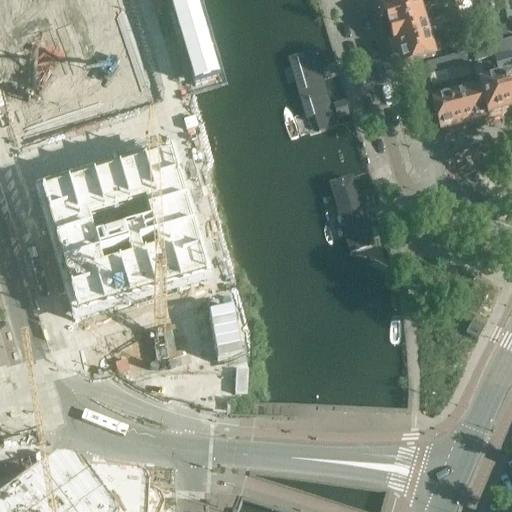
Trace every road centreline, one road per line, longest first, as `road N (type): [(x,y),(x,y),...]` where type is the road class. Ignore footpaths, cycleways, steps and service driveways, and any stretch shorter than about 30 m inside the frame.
road 1 (residential): [(349,0),(389,140),(413,193),(511,245)]
road 2 (tertiary): [(457,472),(406,456),(270,456)]
road 3 (tertiary): [(270,456),(445,498)]
road 4 (residential): [(0,172),(168,123)]
road 5 (residential): [(212,276),(168,123)]
road 6 (tertiary): [(0,247),(40,387)]
road 7 (residential): [(168,123),(131,0)]
road 8 (tertiary): [(74,418),(115,441),(189,452)]
